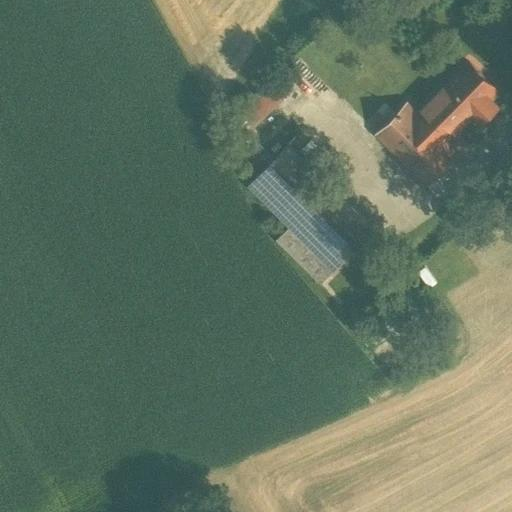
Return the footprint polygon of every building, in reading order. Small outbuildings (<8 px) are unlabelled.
[(459,58),(445,72),(452,79),(465,65),(459,58)] [(452,79),(438,93),(450,106),(430,125),(445,140),(447,139),(497,88),(470,60),(465,65),(452,79)] [(256,122),(290,86),(272,70),(239,106),(256,122)] [(418,112),(405,99),(374,130),(428,184),(460,152),(447,139),(445,140),(430,125),(450,106),(438,93),(418,112)] [(374,229),(288,144),(252,180),(295,222),(278,239),(322,282),(374,229)]
